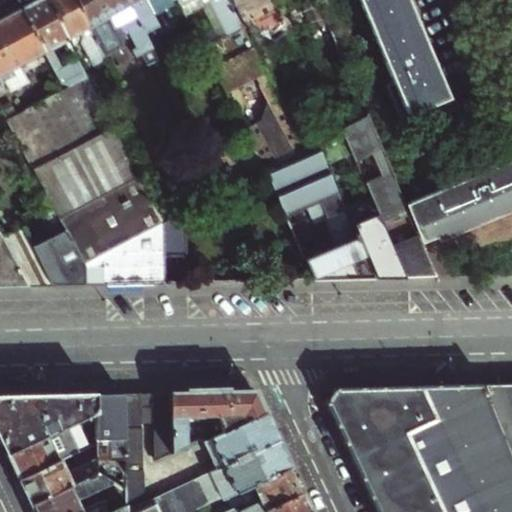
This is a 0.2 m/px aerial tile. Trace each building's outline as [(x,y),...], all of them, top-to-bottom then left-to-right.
[(19,11),(43,55),(57,48),(60,54),(58,57),(69,78),(73,81),(78,78),(80,83),(85,81),(65,43),(42,0),(38,0),(30,5),(19,11)] [(42,0),(65,43),(75,38),(95,77),(108,71),(104,63),(71,0),(42,0)] [(71,0),(104,63),(125,52),(115,34),(120,31),(136,62),(143,58),(149,70),(158,65),(143,37),(124,0),(71,0)] [(124,0),(143,37),(157,29),(149,14),(175,1),(174,0),(124,0)] [(174,0),(175,1),(200,49),(241,28),(226,0),(174,0)] [(326,22),(316,0),(305,0),(302,2),(313,29),(326,22)] [(358,0),(407,114),(443,99),(426,58),(401,0),(358,0)] [(492,0),(471,0),(476,11),(494,4),(492,0)] [(0,78),(9,94),(27,85),(18,69),(43,55),(19,11),(0,20),(0,78)] [(241,28),(200,49),(265,171),(306,265),(357,241),(317,144),(305,150),(241,28)] [(80,83),(6,123),(32,173),(111,131),(85,81),(80,83)] [(0,113),(0,134),(34,201),(44,196),(32,173),(6,123),(1,113),(0,113)] [(343,130),(403,279),(419,278),(435,278),(407,211),(400,195),(367,118),(343,130)] [(357,241),(373,280),(387,279),(403,279),(343,130),(317,144),(357,241)] [(83,270),(84,288),(111,288),(144,287),(143,256),(163,256),(162,226),(111,131),(32,173),(44,196),(47,201),(83,270)] [(416,187),(400,195),(407,211),(409,210),(421,240),(436,234),(438,239),(511,207),(511,166),(423,204),(416,187)] [(35,224),(22,231),(53,289),(67,289),(84,288),(83,270),(47,201),(40,205),(42,209),(40,211),(50,228),(40,234),(35,224)] [(185,214),(162,226),(163,256),(163,261),(182,260),(186,255),(185,214)] [(14,216),(0,223),(0,237),(28,290),(53,289),(22,231),(14,216)] [(0,290),(8,290),(28,290),(0,237),(0,290)] [(357,241),(306,265),(313,281),(342,280),(373,280),(357,241)] [(164,286),(163,261),(163,256),(143,256),(144,287),(164,286)] [(438,388),(480,511),(511,511),(511,385),(496,387),(438,388)] [(480,511),(438,388),(332,391),(322,405),(372,511),(480,511)] [(167,396),(169,457),(187,449),(186,424),(202,423),(202,422),(218,422),(222,431),(221,433),(223,437),(265,418),(256,401),(252,392),(226,393),(226,390),(214,391),(214,394),(207,394),(200,394),(200,392),(187,392),(187,395),(167,396)] [(152,396),(139,397),(142,464),(154,464),(152,396)] [(167,396),(152,396),(154,464),(169,457),(167,396)] [(93,417),(93,434),(94,462),(94,465),(123,464),(121,397),(107,398),(93,399),(93,417)] [(121,397),(123,464),(124,511),(205,511),(222,504),(209,477),(143,508),(142,464),(139,397),(121,397)] [(0,449),(5,459),(93,417),(93,399),(28,402),(0,403),(0,449)] [(11,473),(16,484),(73,457),(77,455),(72,444),(93,434),(93,417),(5,459),(11,473)] [(265,418),(223,437),(204,447),(216,474),(277,445),(271,432),(265,418)] [(277,445),(216,474),(209,477),(222,504),(236,498),(290,473),(284,459),(277,445)] [(22,496),(28,510),(94,479),(94,465),(94,462),(79,469),(73,457),(16,484),(22,496)] [(290,473),(236,498),(242,511),(270,511),(302,498),(296,486),(290,473)] [(29,511),(77,511),(73,504),(109,487),(94,479),(28,510),(29,511)] [(302,498),(270,511),(308,511),(307,509),(302,498)]
